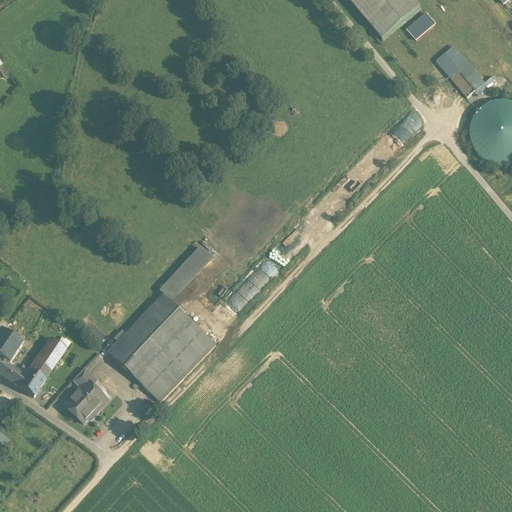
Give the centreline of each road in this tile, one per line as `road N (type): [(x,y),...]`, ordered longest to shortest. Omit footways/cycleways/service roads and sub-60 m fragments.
road 1 (track): [(65,511),(434,131)]
road 2 (track): [(325,0),(511,218)]
road 3 (residential): [(0,379),(111,460)]
